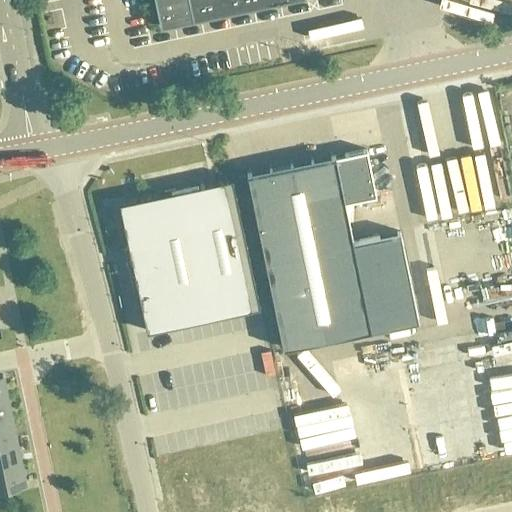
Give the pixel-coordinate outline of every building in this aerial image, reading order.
[(155,0),(161,27),(288,0),(155,0)] [(345,201),(377,195),(367,150),(248,174),(283,348),(418,319),(400,232),(353,242),(345,201)] [(238,312),(259,308),(232,179),(158,194),(159,197),(121,204),(129,241),(127,241),(128,248),(124,249),(124,250),(130,249),(133,261),(130,261),(138,294),(146,331),(238,312)] [(499,277),(498,265),(511,263),(511,238),(468,244),(471,269),(481,268),(482,279),(499,277)] [(156,395),(157,417),(191,414),(188,374),(166,376),(167,394),(156,395)] [(302,435),(355,424),(349,394),(297,405),(302,435)] [(0,420),(11,419),(7,397),(0,398),(0,420)] [(0,442),(16,440),(11,419),(0,420),(0,442)] [(364,428),(311,435),(313,456),(367,449),(364,428)] [(511,446),(511,430),(503,430),(503,447),(511,446)] [(16,440),(0,442),(0,465),(20,461),(16,440)] [(0,487),(25,483),(20,461),(0,465),(0,487)]
